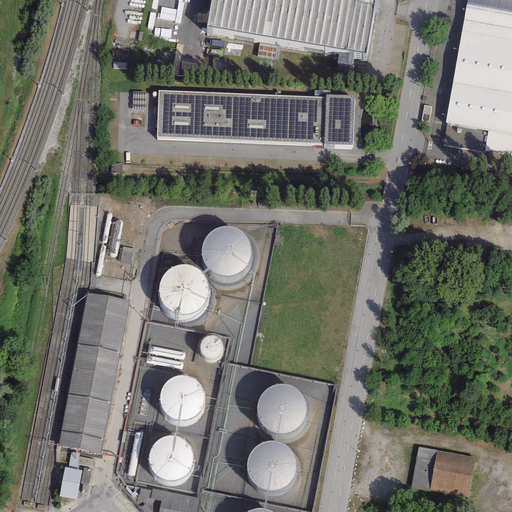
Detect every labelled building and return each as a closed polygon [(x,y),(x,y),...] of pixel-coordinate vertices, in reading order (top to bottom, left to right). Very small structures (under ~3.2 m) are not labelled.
[(374,0),(215,0),(208,40),(363,65),(374,0)] [(511,16),(469,9),(447,128),(511,139),(511,16)] [(158,97),(156,144),(351,151),(352,105),(158,97)] [(220,232),(213,235),(207,240),(203,247),(202,254),(202,262),(206,270),(212,276),(220,280),(228,281),(237,279),(244,274),(249,267),(252,258),(251,250),(248,243),(243,237),(236,233),(228,231),(220,232)] [(177,271),(170,274),(164,279),(160,286),(158,294),(159,301),(163,309),(169,316),(177,319),(185,320),(194,318),(201,313),(206,306),(208,298),(208,289),(205,282),(200,276),(193,272),(185,270),(177,271)] [(129,303),(87,295),(58,447),(100,455),(129,303)] [(199,354),(201,357),(204,360),(207,362),(211,362),(215,361),(219,359),(221,356),(222,352),(222,349),(221,345),(219,342),(216,339),(212,338),(208,339),(204,340),(201,343),(199,346),(199,350),(199,354)] [(176,380),(168,383),(163,388),(159,395),(158,403),(160,410),(163,417),(169,422),(176,425),(184,426),(191,424),(198,420),(203,414),(205,406),(205,399),(203,391),(198,385),(191,381),(183,379),(176,380)] [(275,389),(268,392),(262,397),(258,404),(256,411),(257,419),(260,427),(266,433),(274,437),(283,438),(291,436),(299,431),(304,424),(306,415),(306,407),(302,400),(297,394),(291,390),(283,388),(275,389)] [(165,439),(158,443),(152,448),(148,455),(146,463),(148,471),(152,478),(158,484),(165,487),(173,488),(181,486),(188,481),(193,475),(196,467),(196,459),(193,452),(188,445),(181,441),(173,439),(165,439)] [(265,445),(258,448),(252,453),(248,460),(246,468),(247,476),(250,484),(256,490),(264,494),(273,494),(281,492),(288,487),(294,480),(296,472),(295,463),(292,456),(287,450),(280,446),(273,445),(265,445)] [(474,463),(419,454),(413,492),(467,501),(474,463)] [(82,472),(65,469),(59,498),(76,501),(82,472)] [(195,511),(198,498),(151,490),(149,500),(160,502),(158,511),(195,511)]
